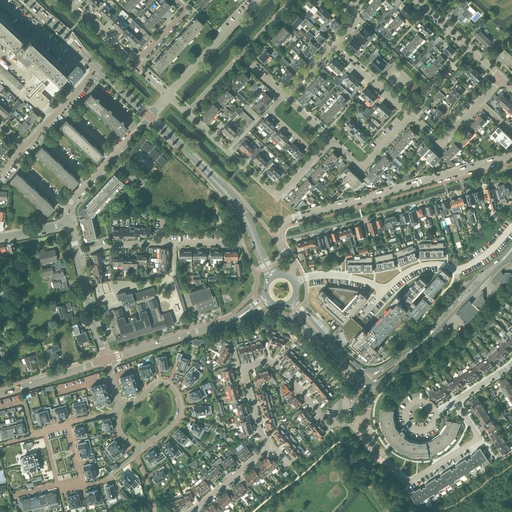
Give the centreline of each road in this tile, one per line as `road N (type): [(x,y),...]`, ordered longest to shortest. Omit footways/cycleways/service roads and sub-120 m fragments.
road 1 (residential): [(288,277),(293,265),(279,239),(288,220),(511,156)]
road 2 (residential): [(268,444),(246,366),(272,362),(326,422),(367,419)]
road 3 (residential): [(367,419),(374,443),(408,481),(479,436),(455,400)]
road 4 (tertiary): [(373,384),(511,253)]
road 5 (tertiary): [(511,244),(418,343),(379,368)]
road 6 (residential): [(138,452),(172,424),(179,398),(158,381),(119,407)]
road 7 (unclassified): [(69,222),(72,199),(149,117)]
road 8 (residential): [(168,95),(258,0)]
road 9 (tertiary): [(277,275),(246,213),(207,174)]
road 10 (tertiary): [(207,174),(241,216),(269,280)]
road 11 (residential): [(277,197),(186,113)]
road 12 (unclassified): [(106,360),(221,323)]
